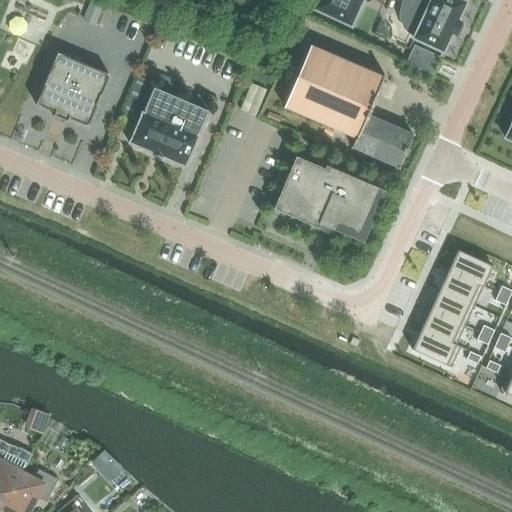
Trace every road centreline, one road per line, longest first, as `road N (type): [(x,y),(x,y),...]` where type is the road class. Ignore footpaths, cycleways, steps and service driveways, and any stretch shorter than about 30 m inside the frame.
road 1 (residential): [(435,162),(376,290),(352,302),(0,154)]
road 2 (residential): [(508,0),(435,162)]
